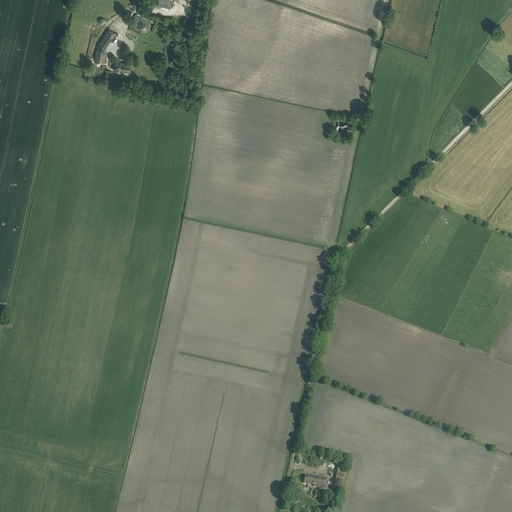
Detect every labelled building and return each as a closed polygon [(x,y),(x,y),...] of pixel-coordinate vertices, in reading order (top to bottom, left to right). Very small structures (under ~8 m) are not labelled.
[(146,33),(150,28),(151,23),(146,19),(145,19),(136,15),(130,27),(139,31),(140,33),(146,33)] [(111,42),(116,34),(109,29),(98,45),(94,62),(103,64),(107,48),(106,47),(110,41),(111,42)] [(129,73),(131,65),(119,62),(115,61),(113,69),(124,72),(123,74),(124,75),(127,76),(128,75),(129,73)] [(333,488),(338,489),(342,470),(337,469),(333,488)] [(311,477),(305,475),(304,483),(313,485),(313,486),(326,489),(327,478),(314,476),(314,477),(311,477)]
